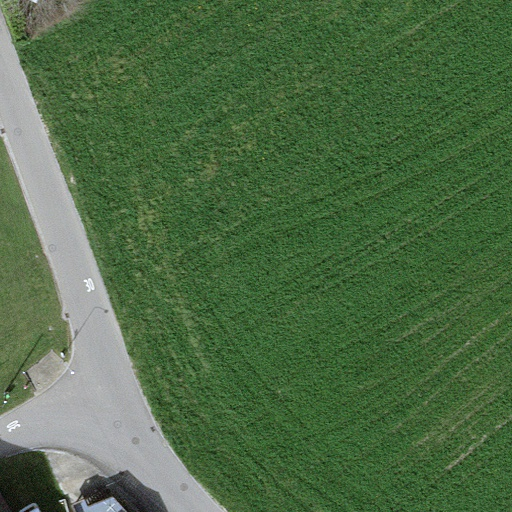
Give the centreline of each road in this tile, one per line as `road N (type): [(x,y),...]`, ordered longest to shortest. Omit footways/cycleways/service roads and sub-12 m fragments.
road 1 (residential): [(110,400),(0,90)]
road 2 (residential): [(196,511),(110,400)]
road 3 (residential): [(110,400),(0,461)]
